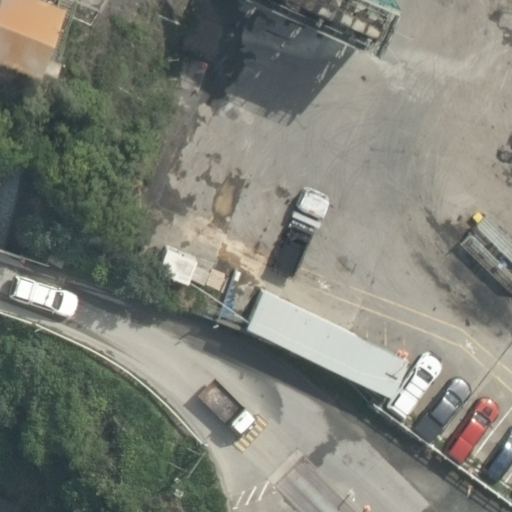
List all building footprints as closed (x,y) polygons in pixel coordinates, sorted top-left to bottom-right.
[(56,62),(42,57),(57,13),(21,0),(0,0),(0,1),(0,82),(28,93),(33,81),(47,86),(56,62)] [(32,0),(49,8),(52,0),(32,0)] [(205,0),(200,15),(356,81),(390,0),(205,0)] [(138,222),(118,269),(194,301),(213,254),(138,222)] [(272,285),(247,334),(388,406),(413,357),(272,285)]
